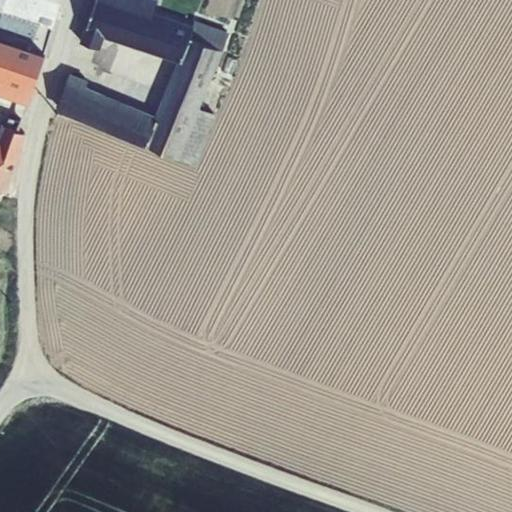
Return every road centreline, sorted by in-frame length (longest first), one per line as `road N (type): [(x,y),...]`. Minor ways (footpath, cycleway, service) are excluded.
road 1 (unclassified): [(78,0),(35,146),(23,299),(30,378)]
road 2 (unclassified): [(30,378),(374,511)]
